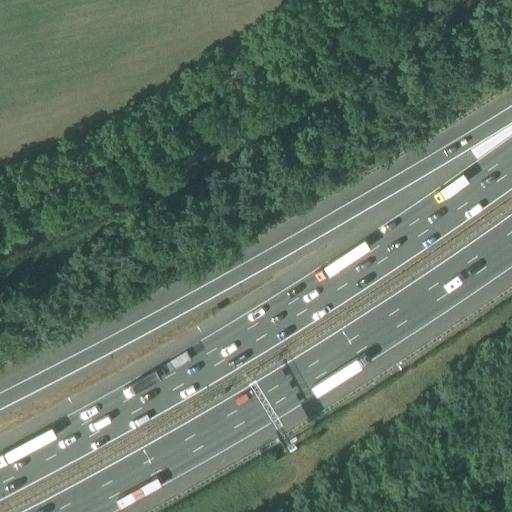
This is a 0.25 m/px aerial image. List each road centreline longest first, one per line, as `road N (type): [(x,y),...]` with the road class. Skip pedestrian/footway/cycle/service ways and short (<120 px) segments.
road 1 (motorway): [(511,158),(319,291),(0,472)]
road 2 (motorway): [(511,126),(0,400)]
road 3 (motorway): [(66,511),(360,344),(511,242)]
